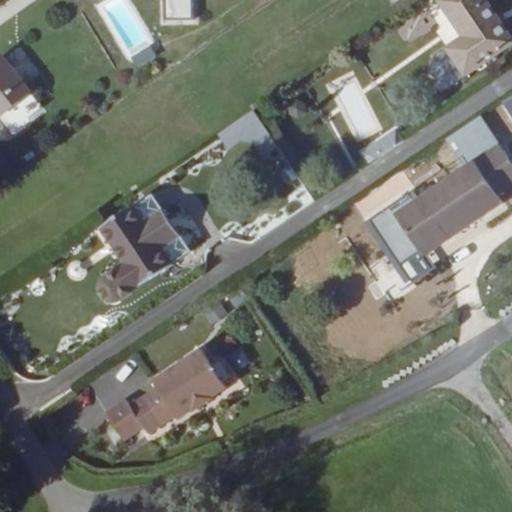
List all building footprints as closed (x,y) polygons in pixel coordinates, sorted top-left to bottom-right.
[(163,0),(164,22),(192,22),(191,0),(163,0)] [(434,47),(451,72),(452,73),(505,40),(479,0),(431,0),(452,33),(434,45),(434,47)] [(436,82),(451,72),(434,47),(420,55),(417,62),(430,81),(436,82)] [(0,65),(0,90),(12,82),(0,65)] [(0,113),(23,98),(12,82),(0,90),(0,113)] [(511,123),(511,95),(499,103),(511,123)] [(249,113),(219,137),(239,162),(251,153),(256,160),(275,146),(249,113)] [(511,161),(498,141),(394,210),(421,252),(501,200),(495,192),(511,180),(511,161)] [(133,198),(115,210),(154,266),(172,254),(133,198)] [(154,266),(115,210),(115,209),(83,231),(106,265),(88,278),(82,285),(80,291),(82,296),(88,302),(94,305),(102,303),(155,267),(154,266)] [(209,324),(226,313),(216,297),(199,307),(209,324)] [(172,410),(175,415),(189,406),(190,407),(205,396),(204,395),(218,386),(215,382),(221,378),(221,373),(214,361),(209,361),(203,364),(193,349),(150,377),(154,384),(141,393),(126,402),(144,429),(158,419),(172,410)]
